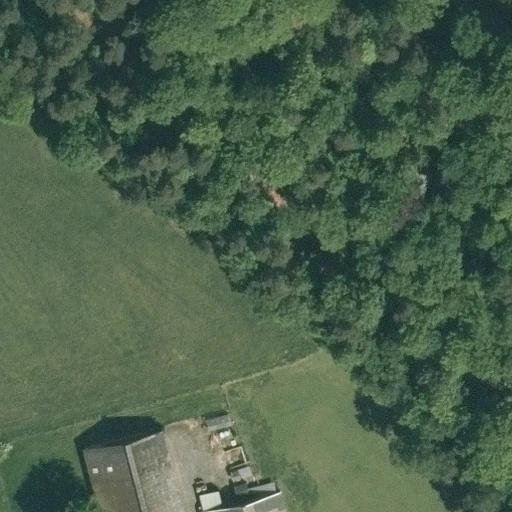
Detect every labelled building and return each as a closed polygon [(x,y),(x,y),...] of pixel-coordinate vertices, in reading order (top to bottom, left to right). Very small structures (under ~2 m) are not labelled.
[(100,511),(171,511),(149,429),(84,446),(100,511)] [(238,469),(231,471),(234,480),(241,478),(240,477),(238,470),(238,469)] [(246,482),(234,485),(238,498),(250,495),(248,488),(246,482)] [(197,507),(216,502),(212,488),(193,492),(197,507)] [(285,511),(280,490),(201,510),(201,511),(285,511)]
